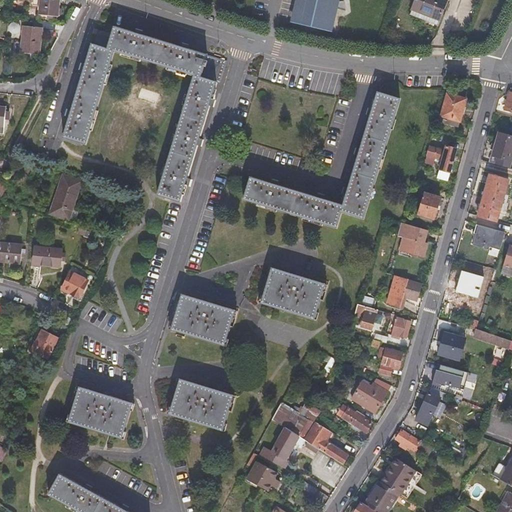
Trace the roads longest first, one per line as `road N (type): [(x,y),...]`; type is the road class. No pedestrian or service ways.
road 1 (residential): [(243,41),(147,362),(147,397),(175,511)]
road 2 (residential): [(337,511),(407,400),(496,75)]
road 3 (residential): [(243,41),(337,64),(475,67),(496,75)]
road 4 (residential): [(0,88),(33,92),(87,0)]
road 5 (residential): [(127,0),(243,41)]
